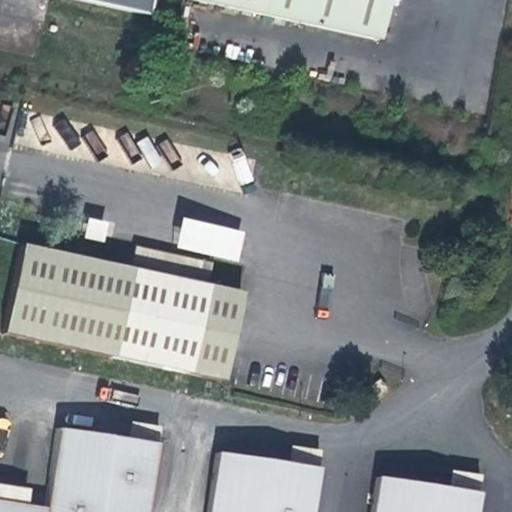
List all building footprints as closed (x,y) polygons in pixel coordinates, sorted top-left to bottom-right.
[(74,0),(143,15),(145,0),(74,0)] [(384,0),(177,0),(177,1),(374,46),(384,0)] [(148,164),(158,160),(148,137),(138,141),(148,164)] [(104,221),(82,217),(78,236),(100,241),(104,221)] [(236,230),(175,218),(169,245),(231,258),(236,230)] [(235,297),(200,290),(122,273),(13,249),(0,311),(0,337),(216,385),(235,297)] [(122,273),(200,290),(204,267),(128,251),(122,273)] [(451,263),(443,263),(444,276),(452,275),(451,263)] [(371,381),(355,392),(361,401),(377,390),(371,381)] [(152,446),(154,431),(127,427),(125,442),(152,446)] [(141,511),(152,446),(125,442),(51,431),(39,510),(38,511),(141,511)] [(314,455),(287,451),(285,466),(312,470),(314,455)] [(305,511),(312,470),(285,466),(211,455),(201,511),(305,511)] [(472,494),(474,479),(447,475),(445,490),(472,494)] [(469,511),(472,494),(445,490),(371,479),(365,511),(469,511)] [(0,511),(38,511),(39,510),(0,503),(0,511)]
